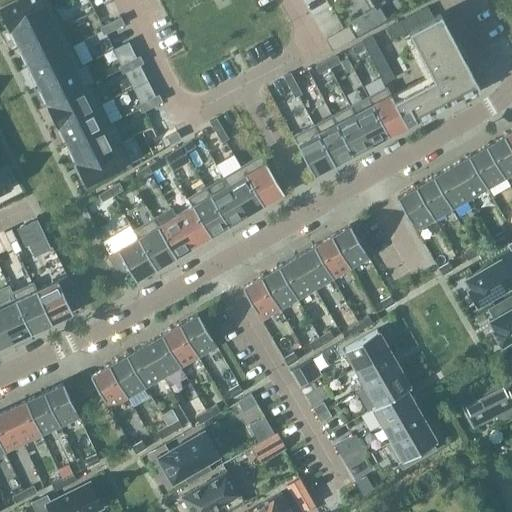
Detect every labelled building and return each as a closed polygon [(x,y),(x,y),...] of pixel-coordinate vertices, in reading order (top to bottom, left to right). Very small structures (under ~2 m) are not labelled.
[(9,25),(10,28),(54,6),(51,0),(15,0),(14,1),(0,8),(2,11),(2,13),(3,12),(5,16),(4,16),(5,17),(6,19),(6,21),(7,20),(9,24),(8,24),(9,25)] [(364,0),(370,10),(386,0),(364,0)] [(54,6),(10,28),(11,29),(12,29),(12,30),(12,31),(13,31),(19,43),(19,45),(20,44),(21,47),(63,26),(54,8),(55,7),(54,6)] [(421,11),(427,21),(434,17),(428,7),(421,11)] [(414,14),(420,25),(427,21),(421,11),(414,14)] [(408,31),(433,79),(394,99),(408,125),(479,87),(441,14),(434,17),(427,21),(420,25),(413,28),(408,31)] [(407,18),(413,28),(420,25),(414,14),(407,18)] [(121,17),(110,22),(114,30),(125,24),(121,17)] [(400,22),(406,32),(408,31),(413,28),(407,18),(400,22)] [(114,30),(110,22),(100,27),(103,35),(114,30)] [(394,25),(399,36),(406,32),(400,22),(394,25)] [(399,36),(394,25),(387,29),(392,40),(399,36)] [(73,45),(63,26),(21,47),(22,49),(22,50),(22,51),(23,51),(29,63),(28,63),(29,64),(30,66),(73,45)] [(355,38),(348,27),(326,40),(333,51),(355,38)] [(366,49),(377,43),(373,36),(362,42),(366,49)] [(362,42),(352,48),(356,55),(366,49),(362,42)] [(377,43),(366,49),(370,56),(380,50),(377,43)] [(32,70),(32,69),(38,82),(38,83),(39,83),(40,86),(75,68),(76,69),(83,66),(73,45),(30,66),(31,68),(31,69),(32,70)] [(373,63),(384,57),(380,50),(370,56),(373,63)] [(130,61),(133,68),(144,63),(140,55),(130,61)] [(330,68),(341,62),(337,55),(326,61),(330,68)] [(384,57),(373,63),(377,70),(387,64),(384,57)] [(207,60),(171,79),(183,101),(218,82),(207,60)] [(133,68),(130,61),(119,66),(123,74),(133,68)] [(326,61),(316,67),(319,74),(330,68),(326,61)] [(381,76),(391,71),(387,64),(377,70),(381,76)] [(40,86),(41,88),(42,90),(42,89),(48,102),(48,103),(49,103),(49,104),(49,105),(85,88),(84,87),(76,69),(75,68),(40,86)] [(391,71),(381,76),(384,83),(395,78),(391,71)] [(289,87),(297,83),(291,73),(284,77),(289,87)] [(92,83),(84,87),(85,88),(49,105),(50,108),(50,109),(51,109),(53,113),(52,113),(53,114),(54,116),(54,117),(55,117),(57,121),(56,121),(57,122),(58,125),(102,103),(92,83)] [(289,87),(295,98),(302,94),(297,83),(289,87)] [(387,87),(368,97),(389,135),(408,125),(394,99),(391,94),(390,94),(387,87)] [(149,99),(152,107),(163,102),(159,94),(149,99)] [(351,106),(350,106),(371,145),(389,135),(368,97),(351,106)] [(152,107),(149,99),(138,105),(142,112),(152,107)] [(104,126),(105,127),(112,124),(102,103),(58,125),(59,126),(60,125),(60,126),(60,127),(60,128),(61,128),(67,140),(67,141),(68,141),(69,144),(104,126)] [(353,154),(371,145),(350,106),(332,116),(353,154)] [(332,116),(314,125),(335,164),(353,154),(332,116)] [(210,122),(216,132),(223,128),(217,118),(210,122)] [(335,164),(314,125),(293,136),(314,175),(335,164)] [(104,126),(69,144),(70,146),(70,148),(71,147),(77,160),(76,160),(77,161),(78,162),(77,162),(78,163),(114,146),(113,145),(105,127),(104,126)] [(216,132),(222,143),(229,139),(223,128),(216,132)] [(170,144),(181,139),(178,132),(167,137),(170,144)] [(505,178),(511,174),(511,149),(504,135),(486,146),(505,178)] [(185,153),(196,147),(192,140),(181,146),(185,153)] [(114,146),(78,163),(79,166),(79,168),(80,167),(81,171),(82,172),(83,174),(83,176),(84,175),(85,179),(86,180),(88,184),(113,171),(113,172),(114,171),(118,169),(119,169),(119,168),(132,162),(121,141),(113,145),(114,146)] [(171,152),(175,159),(185,153),(181,146),(171,152)] [(488,189),(505,178),(486,146),(469,156),(488,189)] [(284,192),(262,154),(241,167),(264,204),(284,192)] [(470,199),(488,189),(469,156),(451,166),(470,199)] [(146,167),(150,174),(161,168),(157,161),(146,167)] [(452,209),(470,199),(451,166),(433,176),(452,209)] [(150,174),(146,167),(136,173),(140,180),(150,174)] [(241,167),(224,177),(246,215),(264,204),(241,167)] [(3,176),(1,172),(1,171),(0,171),(0,170),(0,193),(9,189),(8,185),(7,184),(5,180),(6,180),(5,179),(3,177),(4,177),(3,176)] [(435,219),(452,209),(433,176),(416,186),(435,219)] [(206,187),(228,225),(246,215),(224,177),(206,187)] [(113,196),(124,190),(119,183),(109,189),(113,196)] [(435,219),(416,186),(397,197),(416,230),(435,219)] [(211,235),(228,225),(206,187),(188,198),(192,205),(193,205),(211,235)] [(99,195),(103,202),(113,196),(109,189),(99,195)] [(193,246),(211,235),(193,205),(192,205),(175,215),(193,246)] [(175,215),(158,225),(158,226),(176,256),(193,246),(175,215)] [(158,225),(154,218),(133,231),(137,238),(138,237),(156,268),(176,256),(158,226),(158,225)] [(478,236),(485,247),(505,234),(498,223),(478,236)] [(351,268),(369,258),(350,225),(332,235),(351,268)] [(4,232),(10,243),(17,239),(12,229),(4,232)] [(351,268),(332,235),(314,246),(333,279),(351,268)] [(510,243),(506,236),(495,242),(499,249),(510,243)] [(120,275),(129,269),(136,280),(156,268),(138,237),(137,238),(108,255),(120,275)] [(10,243),(15,254),(22,250),(17,239),(10,243)] [(495,242),(485,248),(489,255),(499,249),(495,242)] [(333,279),(314,246),(296,256),(315,289),(333,279)] [(479,254),(475,247),(464,253),(468,260),(479,254)] [(315,289),(296,256),(279,266),(298,299),(315,289)] [(477,303),(478,305),(511,284),(511,279),(499,258),(465,278),(470,287),(468,288),(469,290),(477,303)] [(453,269),(449,262),(438,268),(443,275),(453,269)] [(261,276),(280,309),(298,299),(279,266),(261,276)] [(68,301),(78,296),(68,275),(37,290),(36,290),(52,323),(73,313),(68,301)] [(280,309),(261,276),(243,287),(262,320),(280,309)] [(37,290),(34,283),(12,293),(15,301),(16,300),(31,332),(52,323),(36,290),(37,290)] [(391,295),(381,301),(385,308),(395,302),(391,295)] [(511,295),(489,308),(494,317),(490,319),(495,328),(493,329),(501,344),(511,337),(511,295)] [(341,321),(353,314),(342,297),(330,304),(341,321)] [(16,300),(15,301),(0,307),(0,314),(12,341),(31,332),(16,300)] [(180,324),(199,357),(217,346),(198,313),(180,324)] [(0,314),(0,346),(12,341),(0,314)] [(373,323),(369,316),(358,322),(362,329),(373,323)] [(358,322),(348,328),(352,335),(362,329),(358,322)] [(199,357),(180,324),(162,334),(181,367),(199,357)] [(378,329),(343,349),(344,350),(355,368),(389,348),(379,330),(378,329)] [(334,338),(330,331),(320,337),(324,344),(334,338)] [(181,367),(162,334),(144,344),(163,377),(181,367)] [(320,337),(310,343),(314,350),(324,344),(320,337)] [(127,354),(146,387),(163,377),(144,344),(127,354)] [(355,368),(366,387),(400,367),(389,348),(355,368)] [(284,358),(288,365),(298,359),(294,352),(284,358)] [(146,387),(127,354),(109,365),(128,398),(146,387)] [(250,357),(235,366),(244,381),(259,373),(250,357)] [(300,386),(321,374),(312,358),(291,370),(300,386)] [(91,375),(110,408),(128,398),(109,365),(91,375)] [(366,387),(376,405),(406,388),(407,389),(411,386),(400,367),(366,387)] [(461,402),(474,427),(511,407),(511,396),(504,380),(461,402)] [(63,383),(44,392),(60,426),(80,417),(63,383)] [(239,384),(229,390),(233,397),(243,391),(239,384)] [(416,405),(407,389),(406,388),(376,405),(372,407),(382,424),(416,405)] [(44,392),(26,400),(42,435),(60,426),(44,392)] [(251,393),(238,402),(244,412),(258,404),(251,393)] [(26,400),(7,409),(24,444),(42,435),(26,400)] [(324,402),(313,408),(317,415),(328,409),(324,402)] [(221,411),(217,404),(206,410),(210,417),(221,411)] [(426,421),(416,405),(382,424),(391,440),(391,441),(426,421)] [(7,409),(0,412),(0,441),(5,452),(24,444),(7,409)] [(321,422),(331,416),(328,409),(317,415),(321,422)] [(206,410),(196,416),(200,423),(210,417),(206,410)] [(168,425),(172,432),(182,426),(178,419),(168,425)] [(398,463),(437,440),(436,439),(426,421),(391,441),(391,440),(387,442),(398,462),(398,463)] [(168,425),(158,431),(162,438),(172,432),(168,425)] [(204,430),(202,431),(160,455),(158,456),(159,458),(160,458),(172,479),(171,479),(173,481),(174,480),(184,474),(189,483),(211,470),(206,461),(216,455),(216,456),(218,455),(217,453),(205,432),(204,430)] [(283,444),(277,433),(265,440),(271,451),(283,444)] [(360,442),(356,435),(346,441),(350,448),(360,442)] [(146,447),(142,440),(132,446),(136,453),(146,447)] [(335,447),(339,454),(350,448),(346,441),(335,447)] [(97,453),(86,459),(89,466),(100,461),(97,453)] [(68,464),(58,469),(62,478),(73,473),(68,464)] [(445,470),(443,485),(458,487),(460,472),(445,470)] [(182,497),(190,511),(211,511),(224,505),(228,511),(245,501),(227,471),(182,497)] [(62,478),(66,485),(76,480),(73,473),(62,478)] [(356,482),(360,489),(370,483),(366,476),(356,482)] [(66,485),(62,478),(51,483),(55,491),(66,485)] [(300,478),(287,485),(302,511),(315,504),(300,478)] [(33,503),(37,511),(92,511),(102,507),(89,482),(50,502),(47,495),(33,503)] [(23,491),(26,498),(37,492),(34,485),(23,491)] [(23,491),(12,496),(16,503),(26,498),(23,491)] [(280,511),(290,507),(281,492),(247,511),(280,511)]
